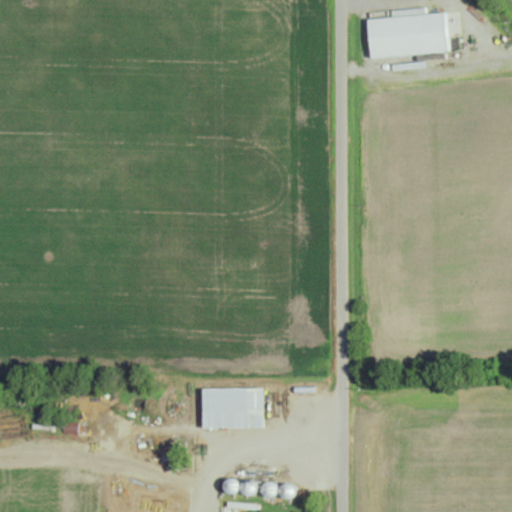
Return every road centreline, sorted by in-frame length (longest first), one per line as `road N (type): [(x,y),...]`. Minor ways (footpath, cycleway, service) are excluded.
road 1 (residential): [(343,511),(343,0)]
road 2 (track): [(212,488),(124,461),(0,468)]
